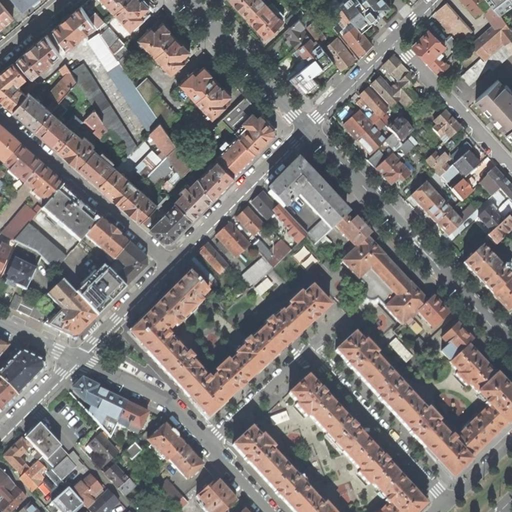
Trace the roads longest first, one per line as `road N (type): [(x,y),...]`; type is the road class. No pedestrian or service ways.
road 1 (residential): [(511,347),(306,129)]
road 2 (residential): [(0,113),(171,263)]
road 3 (residential): [(448,502),(308,349)]
road 4 (residential): [(306,129),(171,263)]
road 5 (residential): [(306,129),(185,0)]
road 6 (residential): [(393,42),(511,168)]
road 7 (residential): [(78,358),(162,395),(205,442)]
road 8 (residential): [(308,349),(205,442)]
road 9 (residential): [(171,263),(78,358)]
road 10 (residential): [(393,42),(306,129)]
